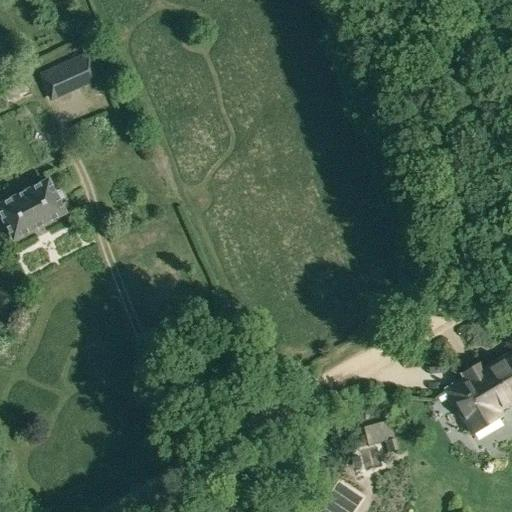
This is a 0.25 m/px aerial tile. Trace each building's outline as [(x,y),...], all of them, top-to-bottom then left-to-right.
[(37,76),(49,103),(99,80),(87,53),(37,76)] [(0,205),(0,213),(13,239),(64,213),(48,181),(0,205)] [(447,392),(472,434),(500,418),(496,410),(511,400),(511,352),(482,370),(478,364),(464,373),(468,380),(447,392)] [(511,441),(487,446),(492,471),(511,467),(511,441)] [(362,466),(359,456),(351,457),(354,468),(362,466)]
